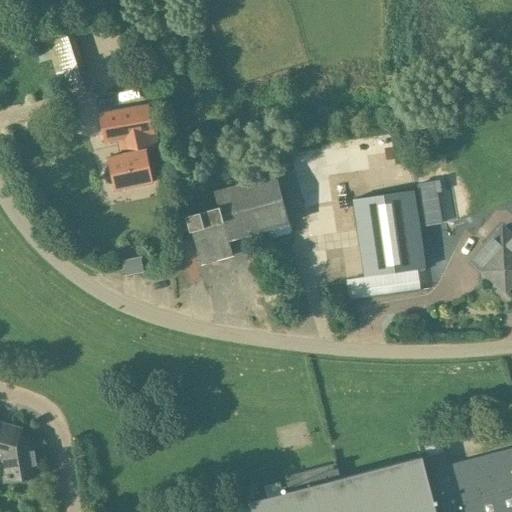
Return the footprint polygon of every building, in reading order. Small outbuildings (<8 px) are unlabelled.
[(90,83),(74,34),(36,46),(41,62),(51,58),(62,92),(90,83)] [(158,147),(155,134),(149,104),(99,114),(104,143),(120,140),(123,155),(107,158),(114,190),(153,182),(147,153),(152,152),(151,148),(158,147)] [(200,263),(233,254),(229,242),(290,225),(276,174),(213,191),(218,209),(188,217),(200,263)] [(437,192),(442,191),(440,180),(417,184),(424,226),(442,223),(437,192)] [(364,278),(425,269),(414,191),(353,200),(364,278)] [(511,235),(502,227),(471,261),(506,292),(511,284),(511,235)] [(20,434),(21,432),(2,427),(0,432),(0,457),(3,458),(7,479),(37,474),(31,444),(29,445),(20,434)] [(511,511),(511,448),(447,465),(443,451),(340,479),(336,464),(285,477),(289,492),(250,502),(252,511),(511,511)]
